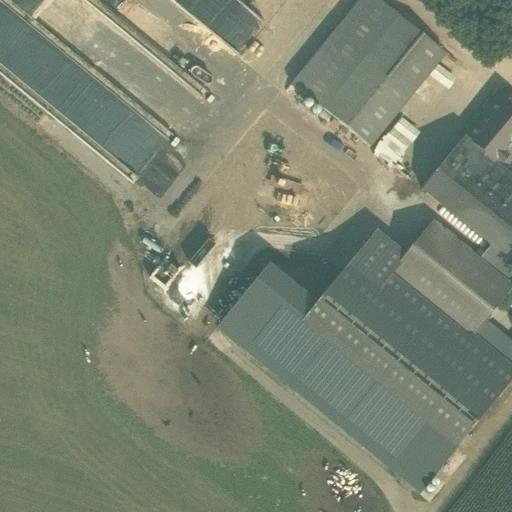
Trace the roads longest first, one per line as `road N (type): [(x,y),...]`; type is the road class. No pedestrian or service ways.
road 1 (track): [(146,233),(343,0)]
road 2 (track): [(436,511),(511,412)]
